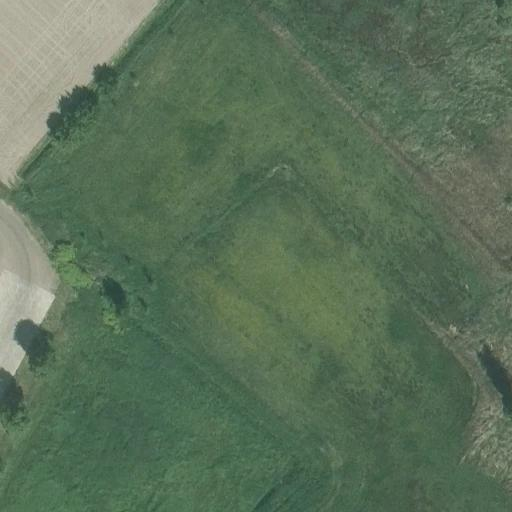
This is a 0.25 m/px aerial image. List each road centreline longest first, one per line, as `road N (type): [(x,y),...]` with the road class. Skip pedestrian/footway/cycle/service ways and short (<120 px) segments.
road 1 (unknown): [(0,157),(21,160),(41,144),(162,0)]
road 2 (unknown): [(0,351),(34,261),(28,241),(0,211)]
